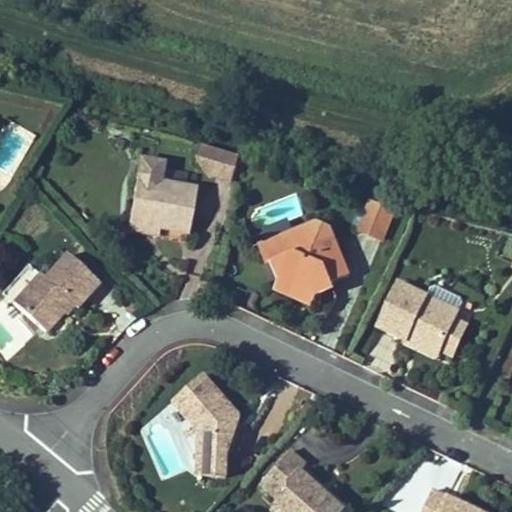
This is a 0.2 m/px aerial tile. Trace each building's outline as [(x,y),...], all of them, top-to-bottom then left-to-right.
[(195,172),(231,182),(240,152),(204,142),(195,172)] [(219,193),(160,183),(153,226),(182,231),(212,236),(219,193)] [(356,230),(383,241),(396,209),(368,198),(356,230)] [(153,226),(152,236),(180,241),(182,231),(153,226)] [(332,227),(286,246),(294,265),(297,264),(304,279),(337,295),(356,287),(355,282),(371,275),(356,239),(340,246),(332,227)] [(123,295),(92,265),(70,288),(65,283),(39,311),(71,341),(97,313),(102,318),(123,295)] [(55,274),(28,302),(39,311),(65,283),(55,274)] [(337,295),(304,279),(299,290),(332,306),(337,295)] [(449,296),(424,283),(402,328),(427,341),(430,335),(462,350),(476,321),(481,312),(487,300),(455,284),(449,296)] [(472,355),(487,326),(476,321),(462,350),(472,355)] [(462,350),(430,335),(427,341),(426,343),(458,360),(462,350)] [(228,376),(195,403),(216,426),(219,431),(221,435),(222,440),(223,445),(222,477),(250,479),(250,429),(265,416),(228,376)] [(329,463),(315,450),(284,484),(303,501),(296,509),(299,511),(367,511),(369,510),(324,469),(329,463)] [(511,511),(460,488),(448,511),(511,511)]
